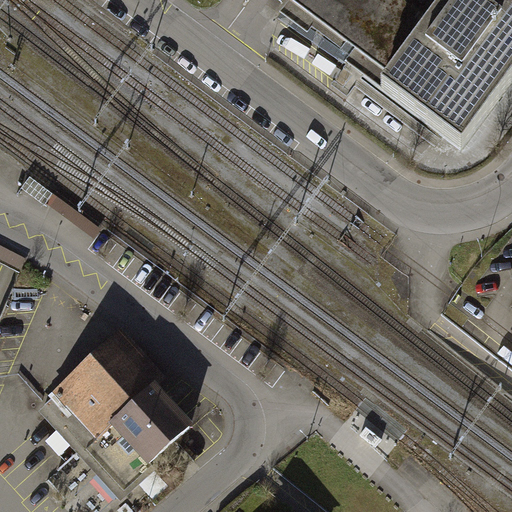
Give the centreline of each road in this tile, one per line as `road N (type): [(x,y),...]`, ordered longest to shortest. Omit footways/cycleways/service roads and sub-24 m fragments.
road 1 (residential): [(511,184),(472,207),(435,212),(400,200),(144,0)]
road 2 (residential): [(255,427),(246,406),(42,244),(0,223)]
road 3 (secondary): [(0,248),(101,0)]
road 4 (residential): [(433,511),(326,423),(255,427)]
